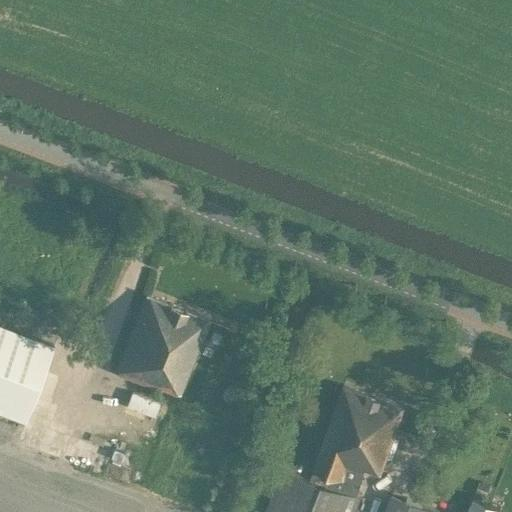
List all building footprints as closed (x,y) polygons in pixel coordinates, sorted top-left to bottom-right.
[(163,379),(182,387),(211,311),(147,286),(117,365),(162,382),(163,379)] [(0,404),(25,414),(55,336),(0,314),(0,404)] [(312,472),(282,462),(263,511),(355,511),(363,491),(358,489),(362,479),(368,461),(383,467),(400,423),(408,400),(346,377),(344,376),(313,461),(316,462),(312,472)] [(131,461),(138,445),(129,441),(121,457),(131,461)] [(498,511),(504,499),(475,488),(465,511),(462,511),(393,485),(381,511),(498,511)]
